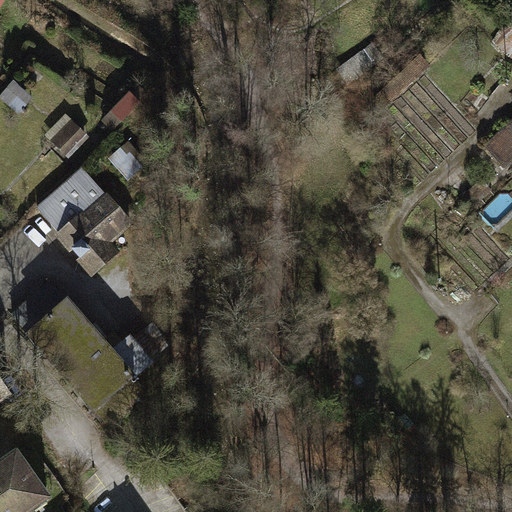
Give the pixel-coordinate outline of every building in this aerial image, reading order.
[(32,97),(13,82),(0,96),(0,98),(18,113),(32,97)] [(146,96),(136,86),(103,121),(112,130),(146,96)] [(84,132),(75,124),(55,144),(63,152),(84,132)] [(511,125),(488,148),(506,167),(511,161),(511,125)] [(146,163),(127,142),(109,158),(128,179),(146,163)] [(82,170),(37,209),(92,271),(113,253),(105,243),(129,222),(120,211),(137,195),(126,182),(107,199),(82,170)] [(112,352),(49,282),(11,316),(31,338),(25,344),(38,358),(44,353),(110,426),(131,408),(140,385),(133,378),(151,362),(149,359),(164,345),(152,323),(133,341),(129,337),(112,352)] [(0,382),(0,400),(8,395),(0,382)] [(0,511),(22,511),(46,496),(16,453),(0,463),(0,511)]
